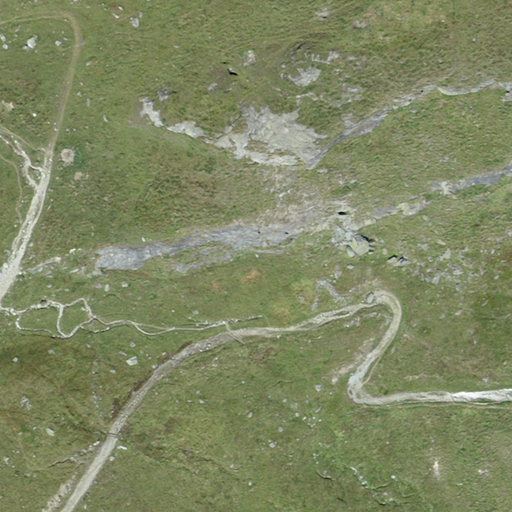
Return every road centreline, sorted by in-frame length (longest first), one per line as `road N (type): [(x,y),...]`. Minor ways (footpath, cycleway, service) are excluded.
road 1 (track): [(511,394),(362,404),(355,386),(400,319),(379,298),(309,325),(231,332),(180,355),(142,392),(62,511)]
road 2 (track): [(0,279),(45,172),(76,52),(74,20),(0,22)]
